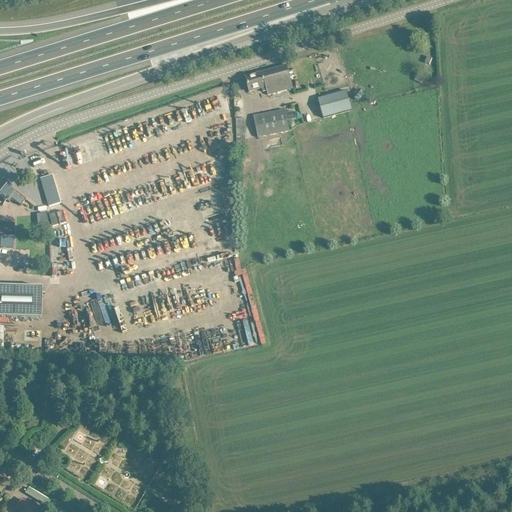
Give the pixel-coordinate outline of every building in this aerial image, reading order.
[(293,89),(287,66),(245,77),(249,93),(266,88),(268,96),(293,89)] [(319,100),(323,119),(352,111),(353,111),(348,92),(319,100)] [(285,110),(284,110),(254,117),(258,137),(289,131),(287,121),(294,119),(293,112),(285,114),(285,110)] [(237,151),(246,151),(245,119),(237,119),(237,151)] [(59,171),(47,174),(55,203),(67,199),(59,171)] [(0,184),(0,207),(1,208),(9,197),(14,201),(19,195),(2,181),(0,184)] [(166,183),(159,186),(163,197),(170,194),(166,183)] [(46,213),(37,214),(38,225),(47,224),(46,213)] [(239,222),(231,224),(233,232),(241,231),(239,222)] [(13,236),(0,236),(0,249),(13,249),(13,236)] [(156,265),(151,267),(156,285),(161,284),(156,265)] [(0,317),(40,318),(41,288),(0,286),(0,317)] [(152,308),(157,307),(154,288),(149,289),(152,308)] [(70,298),(71,309),(82,308),(81,297),(70,298)] [(157,326),(162,324),(158,310),(152,312),(157,326)] [(17,511),(40,511),(21,500),(15,510),(17,511)]
